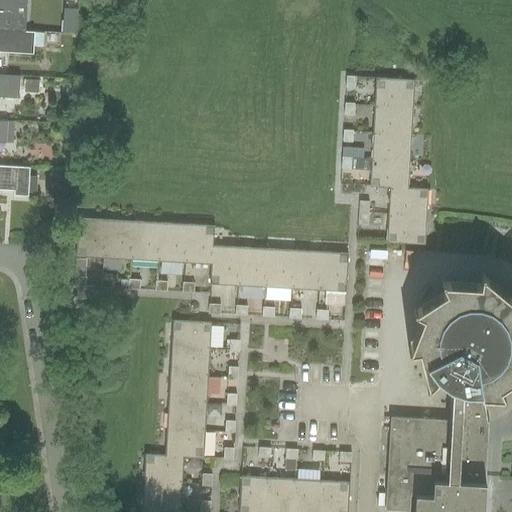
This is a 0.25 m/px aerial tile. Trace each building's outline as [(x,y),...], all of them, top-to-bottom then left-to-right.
[(0,0),(0,29),(3,30),(4,13),(17,14),(17,0),(0,0)] [(3,30),(0,29),(0,51),(34,53),(34,47),(35,33),(36,32),(3,30)] [(35,33),(34,47),(44,48),(45,34),(35,33)] [(0,98),(19,99),(20,76),(0,75),(0,98)] [(357,77),(348,76),(347,88),(357,88),(357,77)] [(376,105),(414,107),(415,80),(377,77),(376,105)] [(26,80),(25,88),(40,89),(41,81),(26,80)] [(356,104),(346,103),(345,115),(355,116),(356,104)] [(376,105),(374,132),(412,134),(414,107),(376,105)] [(0,142),(14,144),(16,121),(0,120),(0,142)] [(355,131),(345,130),(344,142),(354,142),(355,131)] [(373,160),(411,162),(412,134),(374,132),(373,160)] [(343,148),(343,157),(353,158),(354,148),(343,148)] [(343,157),(342,169),(352,169),(353,158),(343,157)] [(409,189),(409,188),(411,162),(373,160),(371,187),(392,188),(409,189)] [(0,165),(0,188),(16,189),(15,194),(29,194),(31,168),(0,165)] [(47,183),(47,194),(61,195),(62,183),(47,183)] [(392,188),(390,215),(428,217),(429,189),(409,188),(409,189),(392,188)] [(370,202),(361,201),(360,213),(370,213),(370,202)] [(370,213),(360,213),(360,224),(369,225),(370,213)] [(428,217),(390,215),(389,243),(426,245),(428,217)] [(77,257),(105,259),(107,220),(80,218),(77,257)] [(134,221),(107,220),(105,259),(132,260),(134,221)] [(161,223),(134,221),(132,260),(159,262),(161,223)] [(186,263),(188,224),(161,223),(159,262),(186,263)] [(188,224),(186,263),(211,264),(212,264),(213,246),(214,226),(188,224)] [(239,286),(241,247),(213,246),(212,264),(211,264),(210,284),(239,286)] [(268,249),(241,247),(239,286),(266,287),(268,249)] [(293,289),(295,250),(268,249),(266,287),(293,289)] [(322,252),(295,250),(293,289),(320,290),(322,252)] [(322,252),(320,290),(347,292),(349,253),(322,252)] [(77,268),(76,276),(87,277),(87,268),(77,268)] [(452,420),(392,418),(387,509),(410,511),(411,495),(423,496),(421,511),(485,511),(487,483),(486,483),(489,422),(488,422),(484,396),(475,396),(475,390),(480,390),(481,394),(503,395),(504,397),(506,396),(501,386),(511,379),(511,296),(511,297),(484,275),(484,273),(482,272),(480,285),(445,281),(444,279),(442,280),(446,290),(417,309),(415,308),(414,310),(423,315),(411,348),(408,348),(409,351),(419,349),(428,383),(427,385),(429,387),(443,373),(450,385),(453,386),(452,420)] [(76,276),(76,286),(88,287),(88,277),(87,277),(76,276)] [(115,278),(103,278),(103,287),(114,288),(115,278)] [(142,280),(130,279),(130,290),(142,290),(142,280)] [(168,282),(157,281),(156,291),(168,292),(168,282)] [(195,283),(184,283),(183,292),(195,293),(195,283)] [(222,305),(210,304),(210,314),(221,314),(222,305)] [(249,306),(237,306),(236,315),(248,316),(249,306)] [(276,308),(264,307),(263,316),(275,317),(276,308)] [(302,309),(291,309),(290,318),(302,319),(302,309)] [(329,311),(318,310),(317,319),(329,320),(329,311)] [(173,322),(172,349),(210,351),(212,324),(173,322)] [(241,340),(231,340),(231,352),(241,352),(241,340)] [(210,351),(172,349),(170,376),(208,378),(210,351)] [(240,368),(230,367),(229,378),(239,379),(240,368)] [(207,405),(208,378),(170,376),(169,403),(207,405)] [(238,394),(228,394),(228,406),(237,407),(238,394)] [(205,432),(207,405),(169,403),(167,430),(205,432)] [(236,421),(227,421),(226,433),(236,433),(236,421)] [(205,432),(167,430),(166,456),(184,457),(204,458),(205,432)] [(272,448),(260,447),(260,457),(272,458),(272,448)] [(235,448),(225,448),(225,459),(234,460),(235,448)] [(299,449),(287,449),(287,459),(298,459),(299,449)] [(326,451),(314,451),(314,460),(325,461),(326,451)] [(353,453),(341,452),(341,462),(352,463),(353,453)] [(183,485),(184,457),(166,456),(146,455),(145,482),(183,485)] [(213,474),(204,474),(204,486),(213,486),(213,474)] [(239,511),(267,511),(269,478),(242,477),(239,511)] [(269,478),(267,511),(294,511),(297,480),(269,478)] [(322,511),(324,481),(297,480),(294,511),(322,511)] [(324,481),(322,511),(349,511),(351,483),(324,481)] [(181,511),(183,485),(145,482),(143,510),(181,511)] [(211,511),(212,502),(202,501),(201,511),(211,511)]
